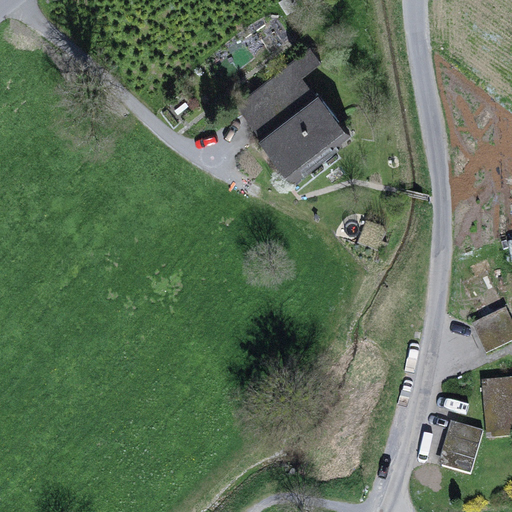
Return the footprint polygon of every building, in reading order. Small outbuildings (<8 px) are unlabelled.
[(237,105),(261,136),(316,94),(302,76),(321,61),(310,48),(237,105)] [(351,136),(317,93),(316,94),(261,136),(259,138),(264,145),(269,141),(300,180),(343,147),(340,144),(351,136)] [(264,145),(295,184),(300,180),(269,141),(264,145)] [(511,341),(511,325),(505,311),(474,326),(487,353),(511,341)] [(511,380),(483,383),(488,438),(511,436),(511,380)] [(471,475),(483,432),(455,424),(442,467),(471,475)]
